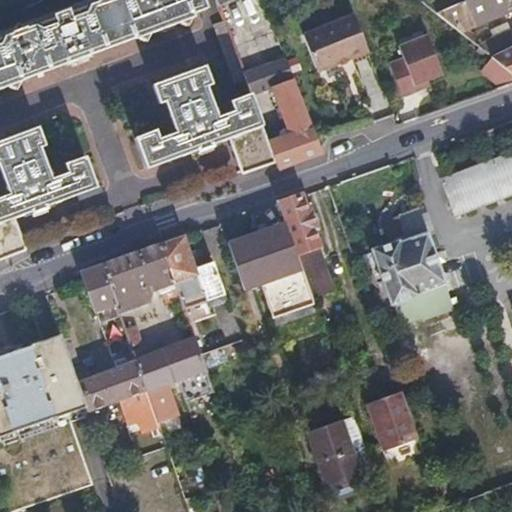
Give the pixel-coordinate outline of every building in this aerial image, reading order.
[(204,7),(201,0),(128,0),(126,1),(123,0),(106,0),(91,6),(87,15),(72,21),(66,9),(54,13),(59,25),(43,32),(34,26),(5,38),(1,47),(0,47),(0,89),(191,16),(190,13),(204,7)] [(13,0),(0,7),(0,21),(42,0),(13,0)] [(449,7),(445,0),(418,0),(435,13),(449,7)] [(466,28),(511,6),(511,0),(465,0),(449,7),(435,13),(471,41),(474,35),(466,28)] [(366,49),(351,13),(299,35),(315,72),(347,57),(366,49)] [(233,83),(246,79),(243,72),(224,21),(211,27),(233,83)] [(400,94),(402,95),(415,90),(412,84),(443,73),(428,32),(397,44),(401,56),(387,62),(400,94)] [(489,56),(511,74),(511,47),(497,53),(491,38),(474,44),(489,56)] [(350,63),(368,54),(366,49),(347,57),(350,63)] [(480,70),(500,87),(511,82),(511,74),(489,56),(480,70)] [(269,142),(276,160),(279,167),(322,151),(315,134),(282,58),(243,72),(246,79),(251,93),(252,96),(270,89),(289,135),(269,142)] [(226,138),(239,173),(276,160),(269,142),(252,96),(251,93),(229,102),(232,111),(217,118),(205,87),(209,85),(203,66),(152,86),(159,104),(165,103),(175,132),(157,139),(153,131),(134,139),(146,170),(194,151),(196,154),(209,150),(208,146),(226,138)] [(0,262),(24,253),(12,221),(28,215),(30,219),(44,213),(43,210),(95,189),(83,158),(64,166),(68,174),(51,180),(39,149),(43,147),(35,129),(0,142),(0,176),(8,197),(0,200),(0,262)] [(511,193),(511,155),(443,182),(454,214),(511,193)] [(393,180),(386,163),(365,171),(372,188),(393,180)] [(372,188),(365,171),(334,182),(340,199),(372,188)] [(301,194),(277,202),(284,222),(311,297),(334,288),(313,228),(316,226),(310,207),(306,209),(301,194)] [(424,319),(455,307),(419,209),(400,216),(405,231),(395,234),(397,238),(371,249),(391,304),(393,303),(399,320),(420,312),(424,319)] [(284,222),(244,236),(260,284),(272,317),(313,303),(311,297),(284,222)] [(185,235),(161,244),(180,296),(184,309),(225,294),(213,262),(196,269),(185,235)] [(244,236),(226,243),(243,290),(260,284),(244,236)] [(180,296),(161,244),(148,248),(102,265),(119,314),(151,302),(154,291),(159,289),(164,302),(180,296)] [(119,314),(102,265),(78,273),(93,313),(98,310),(100,317),(108,314),(110,318),(119,314)] [(134,327),(125,330),(133,351),(157,420),(177,414),(167,385),(206,370),(195,340),(194,337),(144,355),(134,327)] [(231,327),(195,340),(206,370),(241,356),(231,327)] [(76,382),(58,335),(22,349),(18,343),(0,350),(0,496),(5,511),(15,511),(94,483),(72,424),(69,416),(86,409),(76,382)] [(122,365),(76,382),(86,409),(88,415),(119,404),(129,427),(142,423),(143,429),(159,424),(157,420),(133,351),(120,357),(122,365)] [(415,436),(399,391),(362,403),(378,449),(415,436)] [(72,424),(89,418),(88,415),(86,409),(69,416),(72,424)] [(370,470),(352,418),(306,434),(325,485),(370,470)] [(511,457),(440,483),(446,504),(481,492),(511,480),(511,457)]
